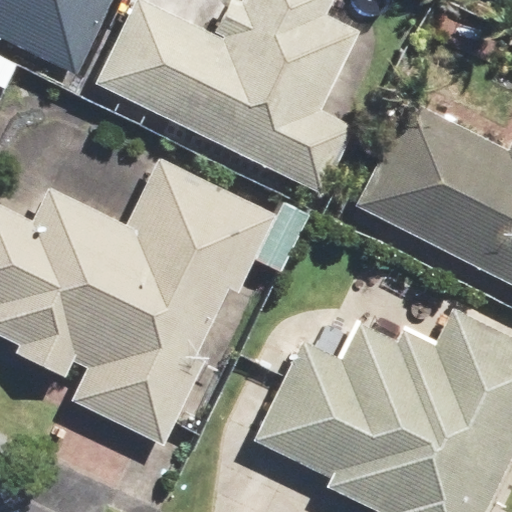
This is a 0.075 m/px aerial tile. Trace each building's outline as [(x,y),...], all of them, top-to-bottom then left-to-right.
[(0,0),(0,41),(70,76),(108,0),(0,0)] [(141,0),(125,0),(85,82),(315,195),(351,124),(321,109),(360,30),(320,10),(324,0),(217,0),(203,30),(141,0)] [(511,144),(405,91),(347,207),(511,288),(511,144)] [(62,399),(158,445),(270,214),(150,157),(120,219),(42,181),(25,216),(0,204),(0,338),(74,374),(62,399)] [(365,511),(479,511),(511,446),(511,335),(445,303),(438,318),(406,302),(388,338),(311,301),(239,447),(367,510),(365,511)]
